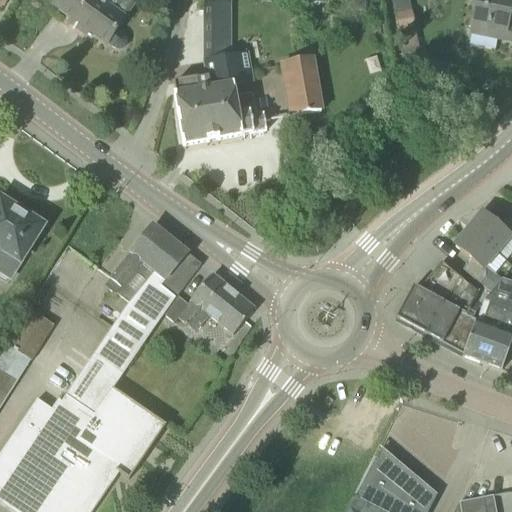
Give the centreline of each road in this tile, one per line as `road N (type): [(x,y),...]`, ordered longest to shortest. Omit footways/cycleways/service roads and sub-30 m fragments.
road 1 (secondary): [(355,280),(511,133)]
road 2 (secondary): [(282,295),(125,176)]
road 3 (unclassified): [(125,176),(183,0)]
road 4 (secondary): [(182,511),(293,363)]
road 5 (secondary): [(125,176),(0,79)]
road 6 (tertiary): [(511,409),(370,351)]
